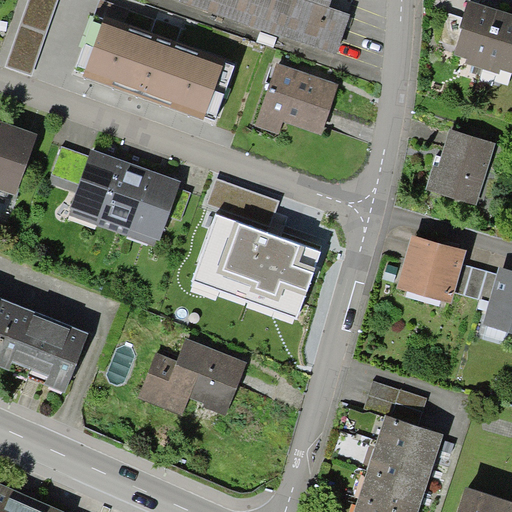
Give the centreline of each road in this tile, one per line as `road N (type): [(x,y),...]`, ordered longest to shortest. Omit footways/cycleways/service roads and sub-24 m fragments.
road 1 (residential): [(0,81),(375,205)]
road 2 (residential): [(287,511),(375,205)]
road 3 (secondary): [(194,511),(0,425)]
road 4 (residential): [(375,205),(396,118),(406,0)]
